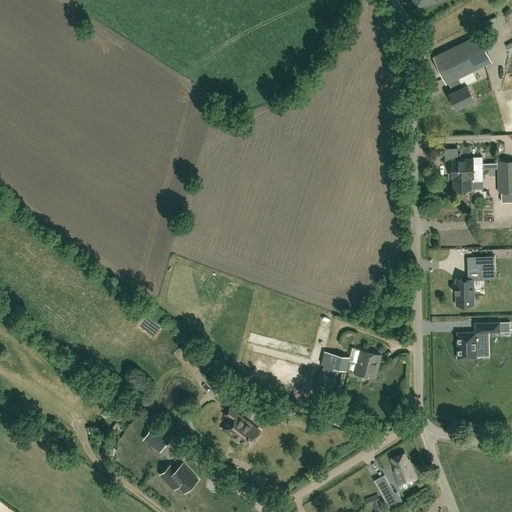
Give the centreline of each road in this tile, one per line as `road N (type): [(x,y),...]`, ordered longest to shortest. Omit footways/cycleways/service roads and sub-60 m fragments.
road 1 (unclassified): [(423,429),(408,54),(390,0)]
road 2 (unclassified): [(272,511),(392,437),(423,429)]
